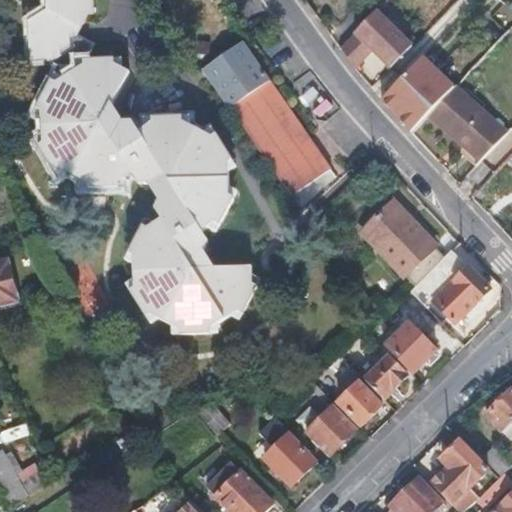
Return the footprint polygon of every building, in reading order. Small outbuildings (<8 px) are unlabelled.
[(49,0),(52,14),(31,23),(33,59),(50,61),(60,82),(57,85),(51,82),(40,109),(45,111),(46,144),(41,147),(58,172),(63,171),(90,185),(91,191),(120,190),(120,183),(135,176),(141,188),(149,185),(163,204),(158,213),(164,222),(148,233),(146,231),(131,254),(135,256),(138,292),(133,295),(149,324),(157,321),(182,333),(182,338),(213,336),(213,331),(240,314),(246,316),(257,289),(253,287),(253,267),(224,274),(219,274),(206,255),(211,247),(205,236),(217,223),(222,225),(233,199),(230,197),(229,165),(232,162),(217,136),(214,138),(183,123),(183,118),(154,119),(154,124),(144,134),(135,124),(124,123),(116,113),(112,104),(129,72),(115,65),(115,60),(87,59),(93,45),(79,35),(89,13),(93,13),(93,0),(49,0)] [(377,14),(342,51),(356,70),(374,53),(390,70),(411,48),(377,14)] [(243,40),(203,68),(291,197),(331,169),(243,40)] [(459,143),(487,114),(458,87),(430,117),(456,140),(459,143)] [(459,143),(480,164),(509,134),(487,114),(459,143)] [(477,167),(480,164),(459,143),(456,140),(452,145),(477,167)] [(408,279),(438,249),(394,205),(365,235),(408,279)] [(418,288),(447,259),(438,249),(408,279),(418,288)] [(454,253),(447,259),(418,288),(416,290),(430,306),(437,299),(458,321),(493,289),(454,253)] [(0,263),(0,306),(19,302),(8,262),(0,263)] [(436,352),(411,325),(389,346),(414,373),(436,352)] [(367,383),(385,403),(407,377),(388,360),(367,383)] [(341,405),(363,427),(383,407),(361,385),(341,405)] [(334,403),(318,387),(298,407),(314,422),(334,403)] [(511,393),(487,417),(503,434),(511,425),(511,393)] [(211,405),(200,414),(217,437),(229,428),(211,405)] [(310,435),(332,456),(356,432),(336,411),(310,435)] [(276,420),(274,418),(258,435),(274,452),(266,461),(292,489),(317,464),(289,438),(291,435),(280,424),(276,420)] [(451,458),(456,463),(449,470),(434,486),(460,511),(467,511),(482,498),(473,490),(491,472),(462,443),(449,456),(451,458)] [(488,458),(505,476),(511,469),(511,460),(499,447),(488,458)] [(0,450),(0,494),(8,509),(48,484),(41,472),(21,484),(0,450)] [(449,470),(456,463),(451,458),(445,465),(449,470)] [(268,511),(274,507),(241,474),(217,498),(231,511),(268,511)] [(395,510),(392,511),(437,511),(444,505),(420,480),(392,507),(395,510)] [(511,511),(511,498),(498,511),(511,511)]
